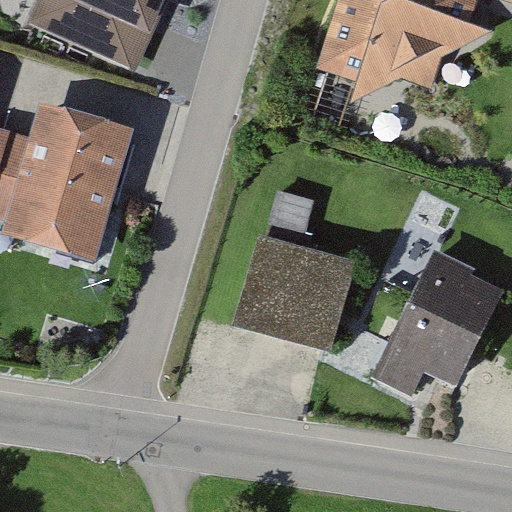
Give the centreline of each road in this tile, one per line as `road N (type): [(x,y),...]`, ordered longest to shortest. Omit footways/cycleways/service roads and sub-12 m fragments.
road 1 (residential): [(249,0),(126,404),(136,433)]
road 2 (residential): [(511,493),(136,433)]
road 3 (residential): [(136,433),(0,416)]
